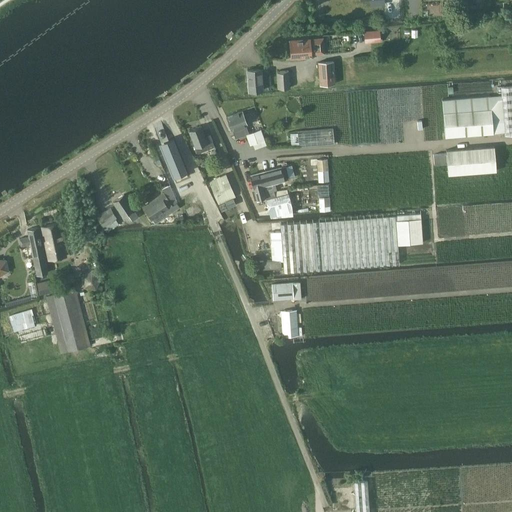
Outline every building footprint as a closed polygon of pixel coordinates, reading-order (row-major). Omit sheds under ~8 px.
[(353,3),(319,3),(320,17),(353,16),(353,3)] [(379,30),(363,31),(364,43),(380,41),(379,30)] [(324,53),(323,38),(310,39),(310,38),(289,40),(291,58),(311,56),(311,54),(324,53)] [(320,85),(334,84),(332,62),(318,63),(320,85)] [(249,90),(262,89),(261,70),(247,71),(249,90)] [(278,89),(289,88),(288,71),(276,71),(278,89)] [(511,85),(501,87),(501,95),(504,132),(504,135),(511,134),(511,85)] [(454,99),(442,100),(443,112),(445,136),(493,133),(504,132),(501,95),(454,99)] [(249,133),(246,124),(247,124),(242,111),(227,117),(231,130),(233,129),(236,138),(249,133)] [(205,136),(201,126),(188,131),(195,147),(197,154),(215,147),(212,140),(210,134),(205,136)] [(299,147),(334,144),(332,128),(297,131),(299,147)] [(253,145),(255,150),(267,146),(261,130),(255,132),(246,135),(250,146),(253,145)] [(187,172),(173,137),(172,137),(173,140),(161,144),(176,181),(181,179),(181,178),(188,176),(186,172),(187,172)] [(496,171),(494,146),(446,150),(446,154),(433,155),(434,165),(447,164),(448,175),(496,171)] [(318,182),(328,181),(328,170),(327,159),(317,159),(318,171),(318,182)] [(260,172),(264,187),(289,179),(285,166),(260,172)] [(264,193),(262,187),(264,187),(260,172),(251,175),(254,188),(255,188),(256,193),(253,194),(255,201),(265,197),(265,199),(269,211),(270,217),(292,215),(292,206),(288,193),(275,196),(274,191),(264,193)] [(235,197),(226,173),(209,181),(208,181),(218,204),(235,197)] [(329,183),(318,184),(318,195),(330,194),(329,183)] [(155,224),(159,221),(179,207),(177,204),(179,203),(171,185),(162,188),(164,192),(142,206),(155,224)] [(319,212),(330,211),(329,196),(318,197),(319,212)] [(131,211),(121,197),(110,204),(119,219),(127,213),(132,220),(138,216),(134,209),(131,211)] [(227,209),(235,206),(232,199),(224,203),(227,209)] [(198,215),(203,212),(200,204),(188,209),(194,225),(201,222),(198,215)] [(103,225),(107,230),(118,223),(115,218),(114,218),(108,209),(97,216),(103,225)] [(272,260),(259,261),(260,269),(281,268),(281,260),(283,260),(284,272),(399,263),(398,251),(397,245),(423,243),(420,213),(383,216),(280,224),(281,231),(269,232),(272,260)] [(47,260),(67,256),(59,222),(40,227),(47,260)] [(47,273),(45,261),(38,227),(27,229),(29,237),(19,239),(21,246),(30,244),(36,275),(47,273)] [(0,275),(8,271),(6,260),(0,258),(0,275)] [(91,275),(89,284),(98,286),(100,277),(91,275)] [(39,295),(52,292),(49,280),(37,282),(39,295)] [(273,300),(293,298),(292,282),(271,283),(273,300)] [(45,296),(60,354),(91,346),(79,300),(76,288),(45,296)] [(28,310),(9,316),(13,328),(14,331),(35,326),(30,310),(28,310)] [(298,335),(298,332),(296,311),(296,310),(281,311),(283,336),(298,335)] [(0,511),(31,511),(18,455),(0,459),(0,511)] [(354,481),(356,511),(369,511),(367,480),(354,481)]
